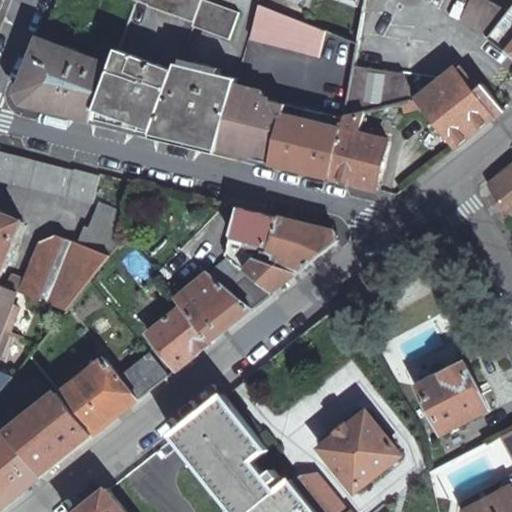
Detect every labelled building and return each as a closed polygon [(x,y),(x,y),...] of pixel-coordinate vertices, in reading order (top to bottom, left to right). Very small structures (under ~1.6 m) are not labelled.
[(133,0),(133,1),(137,3),(148,6),(148,8),(195,25),(203,0),(133,0)] [(203,0),(195,25),(194,28),(230,39),(240,11),(207,0),(203,0)] [(511,8),(491,0),(470,0),(463,18),(487,41),(511,8)] [(328,30),(262,3),(253,39),(321,57),(328,30)] [(511,59),(511,8),(487,41),(511,59)] [(26,104),(94,123),(113,69),(78,55),(80,50),(68,46),(67,50),(41,41),(37,53),(21,93),(26,104)] [(94,123),(154,137),(177,71),(120,51),(117,60),(113,69),(94,123)] [(154,137),(219,152),(238,83),(239,78),(222,74),(224,68),(195,62),(193,67),(180,64),(177,71),(154,137)] [(424,109),(456,148),(459,146),(460,147),(505,111),(485,85),(475,91),(458,69),(423,96),(419,92),(412,99),(403,73),(354,69),(345,115),(345,119),(358,116),(404,104),(417,101),(424,109)] [(219,152),(331,180),(344,126),(289,112),(290,101),(266,95),(267,91),(238,83),(219,152)] [(344,126),(345,119),(345,115),(290,101),(289,112),(344,126)] [(406,113),(424,109),(417,101),(404,104),(406,113)] [(331,180),(378,191),(391,138),(369,132),(368,137),(354,132),(358,116),(345,119),(344,126),(331,180)] [(99,176),(2,152),(0,160),(0,177),(92,201),(99,176)] [(511,214),(511,167),(489,186),(506,219),(511,214)] [(119,246),(128,211),(99,203),(89,229),(85,227),(78,245),(110,257),(119,246)] [(273,263),(282,218),(240,208),(230,243),(233,244),(228,258),(247,273),(259,258),(273,263)] [(0,280),(23,223),(0,214),(0,280)] [(274,294),(339,242),(336,231),(282,218),(273,263),(259,258),(247,273),(274,294)] [(71,306),(91,282),(110,257),(78,245),(56,236),(42,244),(27,281),(11,276),(6,289),(17,293),(67,312),(71,306)] [(212,343),(274,294),(247,273),(228,258),(179,297),(177,299),(182,305),(212,343)] [(0,330),(10,334),(19,310),(12,307),(17,293),(6,289),(0,286),(0,330)] [(177,371),(212,343),(182,305),(147,334),(177,371)] [(0,330),(0,357),(0,358),(10,334),(0,330)] [(63,397),(95,437),(143,398),(169,377),(149,353),(119,378),(105,361),(63,397)] [(465,364),(418,389),(443,435),(490,411),(465,364)] [(0,397),(13,380),(0,374),(0,397)] [(12,433),(46,476),(95,437),(63,397),(61,394),(18,428),(12,433)] [(269,450),(225,396),(175,436),(234,511),(318,511),(295,483),(292,479),(279,489),(274,483),(281,477),(274,469),(267,475),(256,461),(269,450)] [(369,415),(323,450),(356,492),(402,458),(369,415)] [(0,507),(2,510),(46,476),(12,433),(11,434),(0,419),(0,507)] [(303,475),(295,483),(318,511),(352,511),(351,511),(350,511),(319,473),(303,475)] [(126,511),(108,489),(78,511),(126,511)] [(511,511),(511,490),(472,511),(511,511)]
